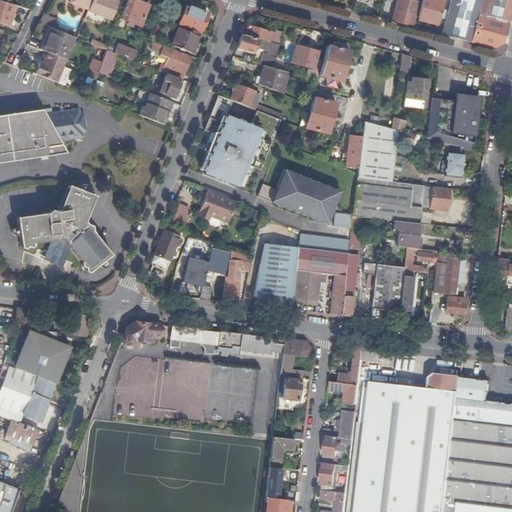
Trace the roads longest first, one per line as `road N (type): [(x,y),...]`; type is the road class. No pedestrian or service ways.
road 1 (residential): [(119,304),(240,0)]
road 2 (residential): [(509,68),(474,346)]
road 3 (residential): [(257,0),(509,68)]
road 4 (residential): [(38,511),(119,304)]
road 5 (residential): [(119,304),(325,328)]
road 6 (residential): [(325,328),(304,511)]
road 7 (residential): [(325,328),(474,346)]
